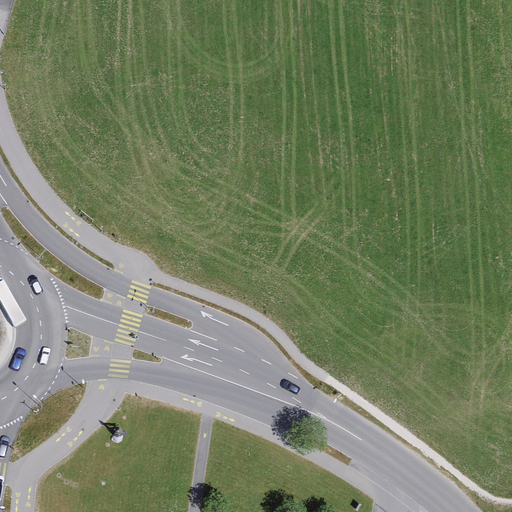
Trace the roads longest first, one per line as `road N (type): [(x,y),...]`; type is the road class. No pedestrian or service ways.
road 1 (primary): [(268,388),(223,326),(82,265),(42,232),(0,174)]
road 2 (unclassified): [(268,388),(340,424),(456,511)]
road 3 (unclassified): [(212,372),(27,288)]
road 4 (unclassified): [(28,378),(104,368),(212,372)]
